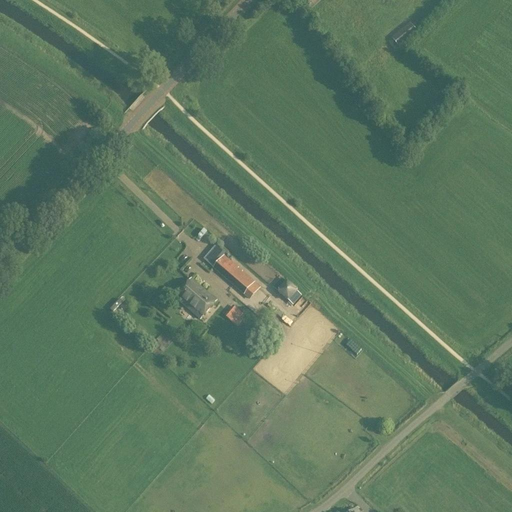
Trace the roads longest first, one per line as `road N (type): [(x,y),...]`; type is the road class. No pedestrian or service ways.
road 1 (tertiary): [(0,261),(249,0)]
road 2 (unclassified): [(314,511),(511,342)]
